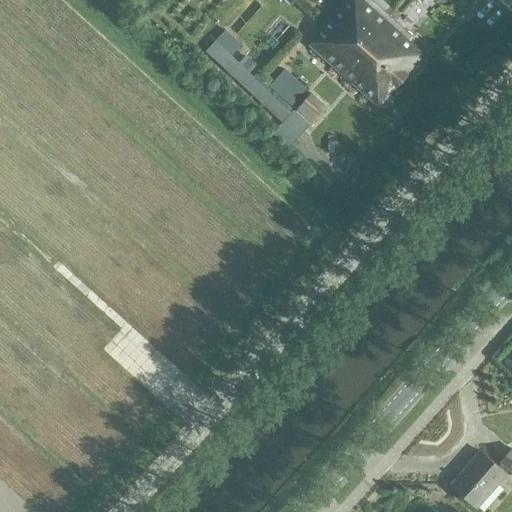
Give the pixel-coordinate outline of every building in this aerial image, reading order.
[(309,45),(367,97),(378,106),(426,53),(411,39),(414,36),(374,0),(343,0),(320,26),(323,29),(309,45)] [(281,122),(291,112),(250,72),(258,64),(247,54),(239,62),(232,55),(242,45),(227,30),(217,42),(216,40),(206,51),(281,122)] [(292,106),(308,88),(285,69),(269,86),(292,106)] [(324,106),(315,97),(311,93),(295,110),(310,123),(324,106)] [(289,147),(310,124),(294,110),(273,133),(289,147)] [(482,450),(452,484),(478,507),(511,468),(511,445),(503,438),(494,449),(488,456),(482,450)]
